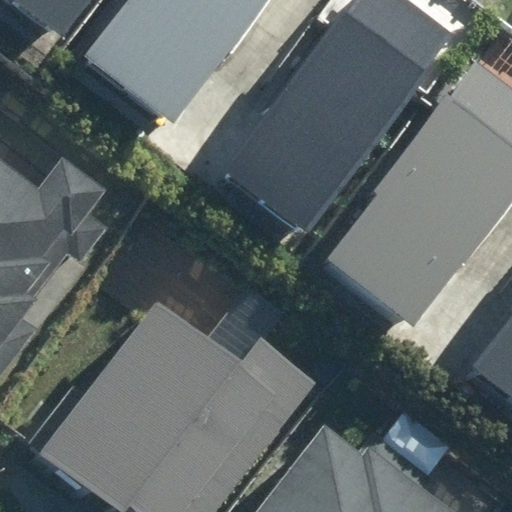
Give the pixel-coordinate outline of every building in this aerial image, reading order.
[(14,0),(59,34),(85,0),(14,0)] [(134,0),(89,58),(174,123),(269,0),(134,0)] [(408,0),(355,0),(216,177),(299,242),(459,39),(408,0)] [(458,0),(423,0),(445,17),(458,0)] [(511,87),(480,63),(326,262),(410,327),(511,196),(511,87)] [(14,319),(97,196),(51,161),(30,193),(0,172),(0,382),(34,333),(14,319)] [(215,511),(306,386),(248,345),(245,349),(155,286),(28,464),(95,511),(215,511)] [(511,314),(471,367),(511,398),(511,314)] [(431,511),(423,505),(435,488),(370,437),(350,462),(314,433),(251,511),(431,511)]
